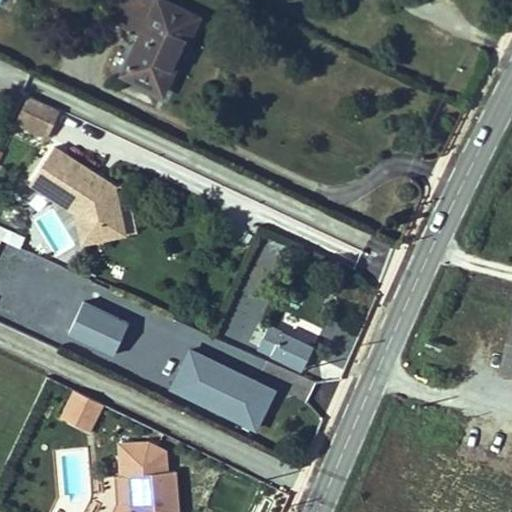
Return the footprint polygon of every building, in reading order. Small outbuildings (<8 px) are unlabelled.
[(159,0),(117,0),(107,20),(142,36),(159,0)] [(162,92),(198,17),(161,0),(159,0),(142,36),(124,74),(162,92)] [(120,74),(128,55),(115,50),(108,69),(120,74)] [(43,142),(58,109),(29,95),(14,128),(43,142)] [(29,184),(75,214),(81,245),(127,235),(117,186),(56,145),(29,184)] [(127,184),(117,186),(127,235),(137,233),(127,184)] [(262,229),(228,307),(258,319),(291,242),(262,229)] [(131,319),(87,297),(72,327),(116,349),(131,319)] [(511,303),(502,301),(488,363),(511,368),(511,303)] [(270,355),(282,329),(269,322),(256,348),(270,355)] [(282,329),(270,355),(303,371),(316,345),(282,329)] [(258,378),(193,347),(174,387),(238,418),(258,378)] [(258,378),(238,418),(257,427),(276,387),(258,378)] [(95,406),(78,397),(71,412),(88,420),(95,406)] [(175,470),(130,474),(133,503),(128,511),(178,511),(179,511),(175,470)]
